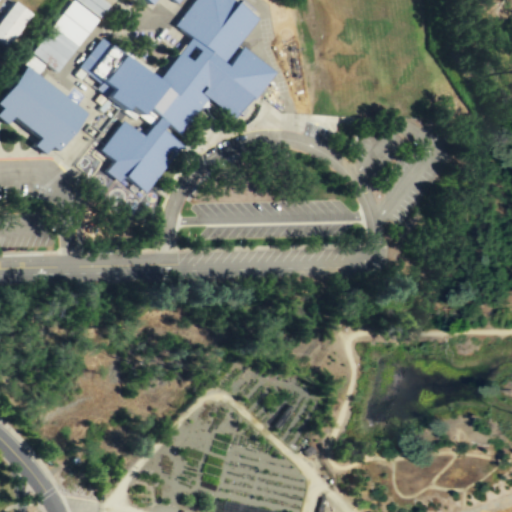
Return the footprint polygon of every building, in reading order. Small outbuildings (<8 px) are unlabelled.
[(11,0),(0,15),(0,43),(3,46),(29,13),(11,0)] [(66,0),(28,54),(55,73),(105,2),(102,0),(66,0)] [(270,70),(249,98),(245,96),(229,117),(202,96),(174,132),(159,122),(154,128),(176,145),(145,184),(139,191),(117,175),(113,181),(100,170),(108,159),(94,149),(117,119),(136,135),(145,123),(132,113),(130,114),(118,105),(115,109),(114,108),(99,95),(100,94),(91,87),(95,82),(73,65),(96,36),(150,81),(185,36),(169,23),(187,0),(231,0),(253,17),(218,62),(221,65),(237,45),(270,70)] [(21,62),(34,73),(41,65),(28,54),(21,62)] [(0,111),(49,150),(79,112),(17,64),(1,84),(0,85),(0,111)] [(278,511),(216,499),(213,511),(278,511)]
